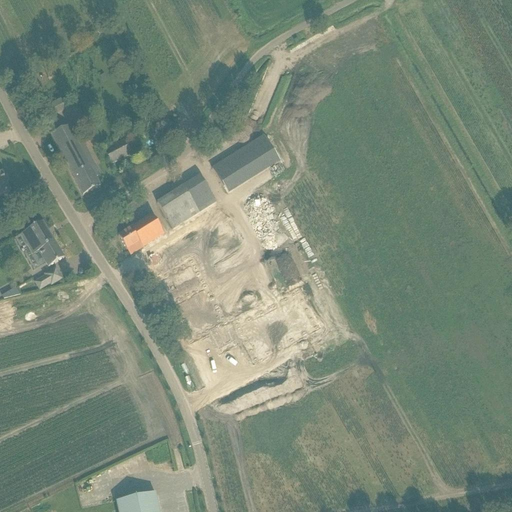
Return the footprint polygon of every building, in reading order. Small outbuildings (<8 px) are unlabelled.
[(52,67),(47,70),(49,78),(56,75),(52,67)] [(90,167),(95,165),(73,124),(51,136),(82,196),(101,187),(90,167)] [(211,168),(228,195),(280,162),(263,136),(211,168)] [(104,151),(107,155),(111,164),(131,154),(124,141),(104,151)] [(0,197),(1,196),(10,192),(5,183),(7,182),(2,172),(0,173),(0,197)] [(157,204),(162,212),(174,229),(199,212),(183,187),(157,204)] [(118,237),(126,250),(139,243),(142,248),(164,235),(152,216),(118,237)] [(323,220),(288,241),(319,293),(354,272),(323,220)] [(25,242),(33,255),(39,252),(48,268),(64,258),(42,222),(20,235),(25,242)] [(191,262),(158,280),(190,342),(207,333),(217,350),(231,343),(222,325),(223,324),(191,262)] [(35,283),(39,291),(50,284),(45,277),(35,283)] [(148,279),(144,281),(148,289),(152,287),(148,279)] [(15,288),(9,292),(13,298),(20,296),(15,288)] [(304,315),(242,347),(260,382),(322,350),(304,315)] [(116,502),(118,511),(159,511),(155,494),(116,502)]
